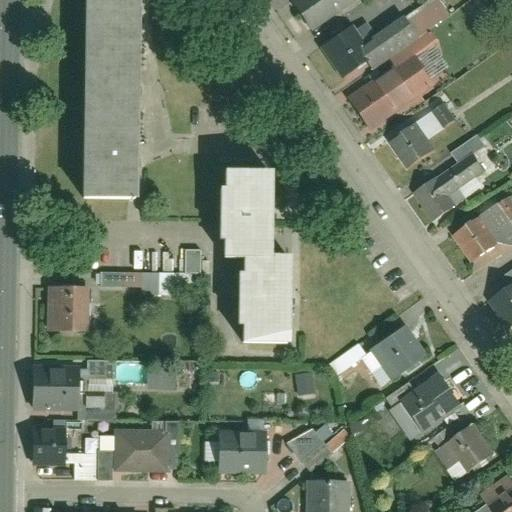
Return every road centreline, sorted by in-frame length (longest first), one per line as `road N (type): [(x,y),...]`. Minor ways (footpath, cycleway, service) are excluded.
road 1 (residential): [(242,0),(511,388)]
road 2 (tertiary): [(0,403),(9,0)]
road 3 (residential): [(0,490),(238,495),(260,511)]
